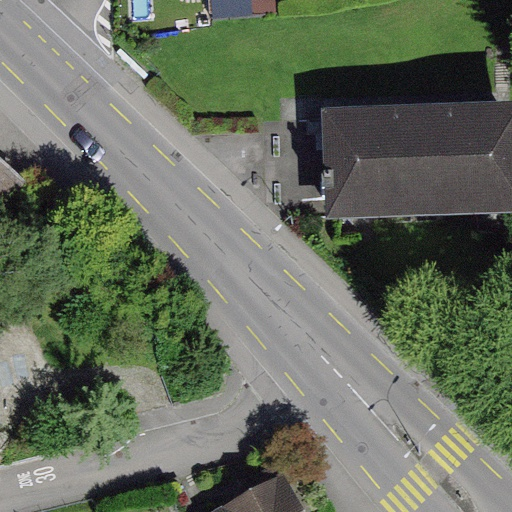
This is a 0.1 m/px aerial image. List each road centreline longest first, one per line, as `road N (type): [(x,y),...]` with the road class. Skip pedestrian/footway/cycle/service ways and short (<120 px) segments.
road 1 (tertiary): [(38,64),(331,366)]
road 2 (residential): [(331,366),(273,415),(209,442),(0,495)]
road 3 (tertiary): [(331,366),(474,511)]
